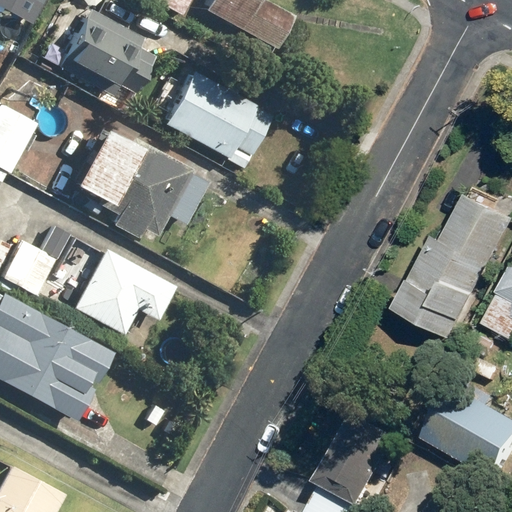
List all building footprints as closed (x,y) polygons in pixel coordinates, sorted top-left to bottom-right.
[(0,0),(0,2),(31,19),(41,0),(0,0)] [(190,0),(160,0),(183,12),(190,0)] [(208,0),(205,5),(276,44),(294,11),(274,0),(208,0)] [(91,5),(59,62),(117,94),(122,84),(135,91),(156,53),(138,43),(144,34),(91,5)] [(257,102),(193,66),(164,118),(229,154),(235,143),(251,152),(273,113),(256,104),(257,102)] [(30,130),(36,119),(4,102),(0,109),(0,180),(7,167),(10,169),(23,145),(27,148),(35,133),(30,130)] [(133,135),(105,120),(74,176),(102,191),(97,199),(118,211),(113,220),(138,234),(143,224),(157,232),(168,211),(185,220),(209,178),(192,169),(193,166),(134,133),(133,135)] [(465,330),(511,227),(511,210),(470,191),(454,227),(443,222),(406,303),(465,330)] [(0,262),(10,242),(0,236),(0,262)] [(55,254),(21,237),(2,274),(37,291),(55,254)] [(176,282),(105,244),(98,258),(87,252),(74,275),(79,277),(74,286),(81,290),(74,304),(123,330),(137,305),(158,316),(176,282)] [(78,264),(61,255),(47,281),(64,290),(78,264)] [(511,276),(507,286),(509,287),(492,317),(511,328),(511,276)] [(0,375),(76,416),(113,348),(3,288),(1,291),(0,290),(0,375)] [(498,477),(511,453),(511,418),(460,387),(430,436),(498,477)] [(307,511),(356,511),(361,504),(364,506),(403,436),(360,413),(322,482),(327,485),(312,511),(308,511),(307,511)] [(0,511),(53,511),(65,490),(11,461),(0,481),(0,511)]
